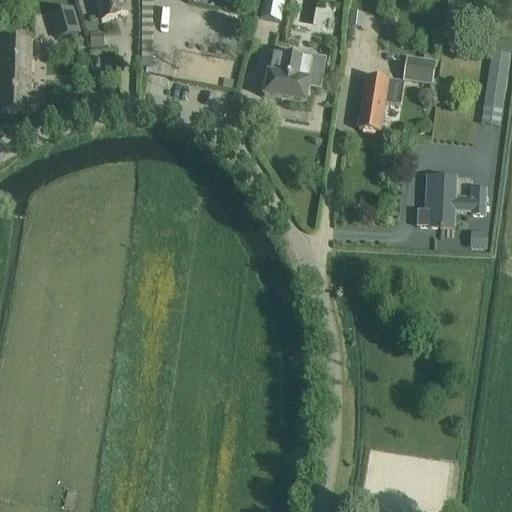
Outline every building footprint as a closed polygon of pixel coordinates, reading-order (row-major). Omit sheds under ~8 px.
[(94,0),(96,4),(102,23),(128,15),(123,0),(94,0)] [(264,0),(261,21),(281,24),(284,0),(264,0)] [(73,9),(50,16),(57,41),(81,34),(73,9)] [(361,43),(364,14),(351,13),(347,41),(361,43)] [(104,34),(90,35),(91,50),(105,49),(104,34)] [(3,57),(0,56),(0,61),(3,62),(0,114),(29,115),(32,43),(4,42),(3,57)] [(268,80),(265,100),(306,107),(308,95),(309,90),(321,93),(327,60),(279,51),(278,55),(275,55),(271,77),(269,77),(268,80)] [(408,59),(404,83),(433,88),(437,64),(408,59)] [(490,69),(484,107),(502,110),(508,72),(490,69)] [(367,79),(362,112),(359,132),(380,135),(385,104),(401,107),(404,85),(367,79)] [(424,123),(412,130),(417,138),(428,132),(424,124),(424,123)] [(480,162),(498,163),(498,148),(480,147),(480,162)] [(440,232),(443,232),(443,231),(455,231),(455,215),(471,215),(471,217),(485,218),(486,192),(472,191),(472,201),(456,201),(457,180),(427,179),(426,206),(430,206),(430,213),(421,213),(417,216),(417,226),(420,229),(429,230),(440,230),(440,232)] [(471,218),(471,223),(496,223),(496,207),(486,206),(486,218),(471,218)] [(473,235),(470,246),(487,251),(490,240),(473,235)]
